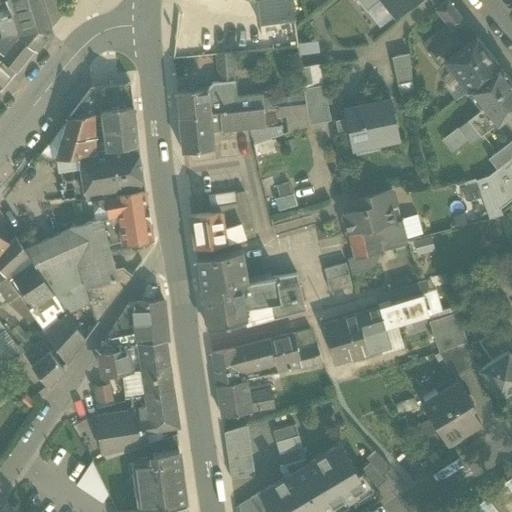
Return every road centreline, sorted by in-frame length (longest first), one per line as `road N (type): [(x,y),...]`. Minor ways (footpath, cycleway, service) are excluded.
road 1 (residential): [(174,254),(146,265),(0,495)]
road 2 (tertiary): [(174,254),(145,23)]
road 3 (residential): [(402,294),(188,349)]
road 4 (track): [(420,498),(357,422),(313,316)]
road 5 (tertiary): [(0,156),(102,38),(145,23)]
road 6 (tertiary): [(211,511),(188,349)]
road 7 (residential): [(397,511),(511,440)]
